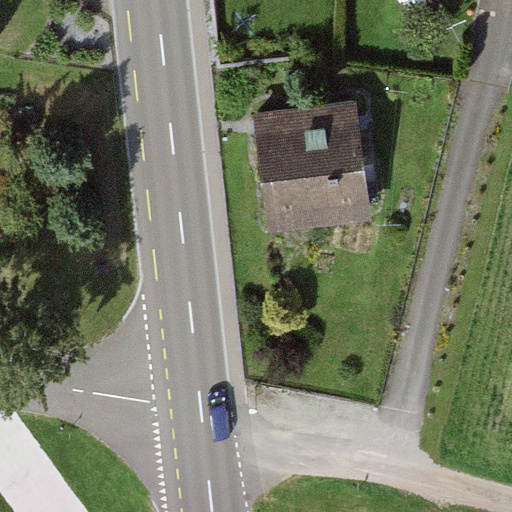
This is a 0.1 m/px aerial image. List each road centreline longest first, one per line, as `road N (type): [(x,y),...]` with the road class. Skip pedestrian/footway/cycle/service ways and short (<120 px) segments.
road 1 (residential): [(375,455),(404,412),(510,0)]
road 2 (secondary): [(204,417),(160,0)]
road 3 (residential): [(0,380),(204,417)]
road 4 (residential): [(375,455),(204,417)]
road 5 (track): [(511,498),(402,473),(375,455)]
